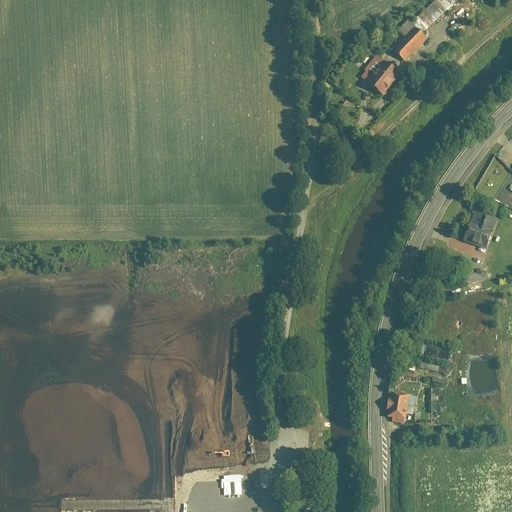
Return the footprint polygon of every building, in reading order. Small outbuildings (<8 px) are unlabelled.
[(460,22),(454,27),(457,31),(464,26),(460,22)] [(403,66),(425,43),(407,26),(385,49),(403,66)] [(379,101),(398,77),(374,57),(354,81),(379,101)] [(484,252),(494,224),(471,216),(461,243),(484,252)] [(476,270),(474,275),(468,274),(466,281),(483,285),(486,273),(476,270)] [(445,414),(446,381),(432,380),(431,414),(445,414)] [(405,427),(408,398),(389,396),(386,425),(405,427)] [(227,481),(229,495),(236,494),(237,500),(244,499),(241,479),(227,481)]
